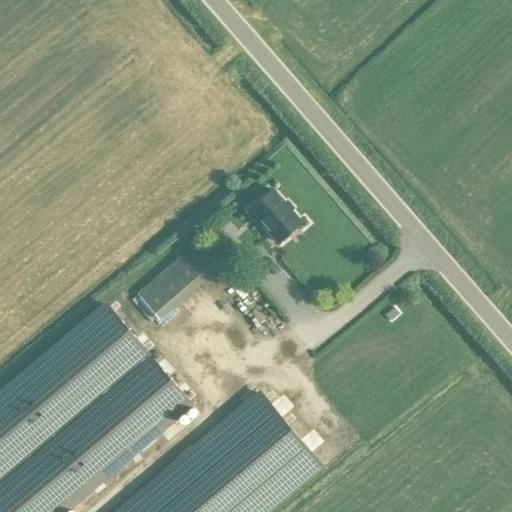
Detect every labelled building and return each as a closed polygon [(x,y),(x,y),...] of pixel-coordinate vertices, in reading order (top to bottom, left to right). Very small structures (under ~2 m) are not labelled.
[(194,69),(205,58),(184,38),(173,48),(194,69)] [(273,189),(250,209),(279,242),(301,222),(273,189)] [(160,318),(220,266),(199,242),(139,293),(160,318)] [(107,304),(0,394),(0,511),(62,511),(191,404),(107,304)] [(261,392),(118,511),(263,511),(321,464),(261,392)]
